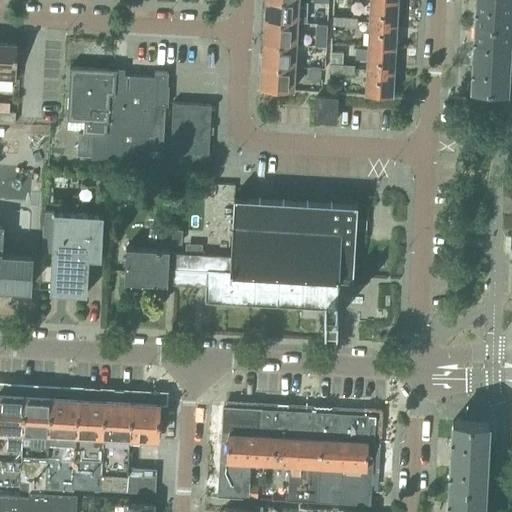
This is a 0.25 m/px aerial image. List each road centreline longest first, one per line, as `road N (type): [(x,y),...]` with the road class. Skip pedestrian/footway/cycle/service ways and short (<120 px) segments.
road 1 (residential): [(248,29),(243,125),(250,139),(264,147),(428,152)]
road 2 (residential): [(0,18),(248,29)]
road 3 (residential): [(196,357),(417,367)]
road 4 (residential): [(417,367),(428,152)]
road 5 (residential): [(0,345),(196,357)]
road 6 (residential): [(185,511),(196,357)]
road 7 (residential): [(428,152),(437,0)]
road 8 (residential): [(409,511),(417,367)]
